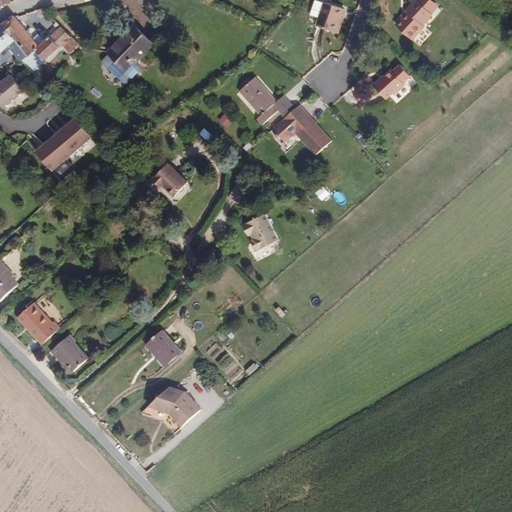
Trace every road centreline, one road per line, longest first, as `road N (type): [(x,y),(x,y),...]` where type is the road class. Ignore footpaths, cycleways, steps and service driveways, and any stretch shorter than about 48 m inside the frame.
road 1 (residential): [(65,396),(170,305),(225,211)]
road 2 (residential): [(155,492),(65,396)]
